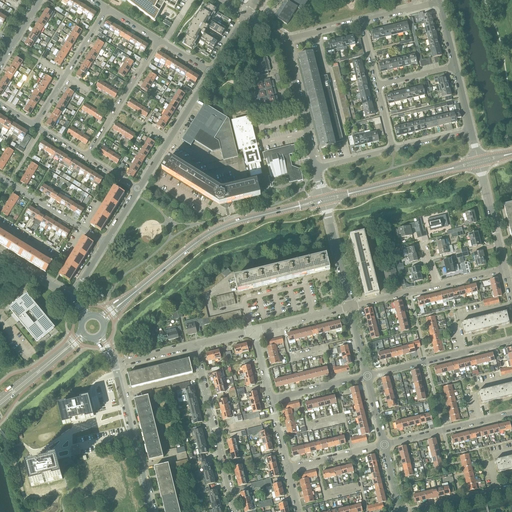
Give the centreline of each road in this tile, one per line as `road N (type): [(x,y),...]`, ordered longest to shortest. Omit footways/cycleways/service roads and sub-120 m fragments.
road 1 (tertiary): [(133,293),(211,232),(292,207)]
road 2 (residential): [(235,511),(195,345)]
road 3 (unclassified): [(152,511),(115,364)]
road 4 (residential): [(367,375),(511,340)]
road 5 (residential): [(34,125),(107,8)]
road 6 (residential): [(159,40),(86,157)]
road 7 (residential): [(138,189),(211,72)]
road 8 (residential): [(384,444),(511,413)]
road 9 (residential): [(106,242),(0,177)]
